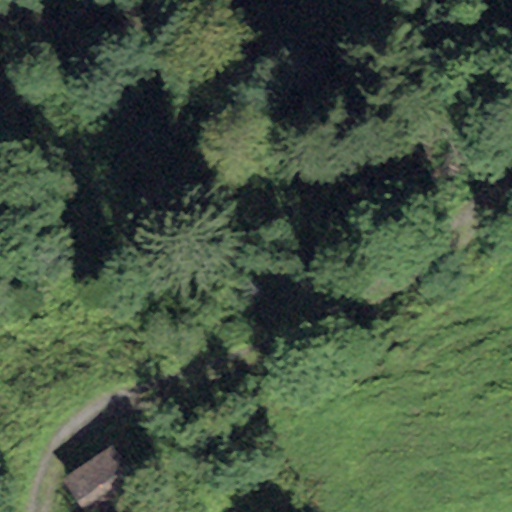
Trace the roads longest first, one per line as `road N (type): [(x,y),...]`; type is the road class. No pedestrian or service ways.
road 1 (track): [(35,511),(80,427),(106,408),(309,335),(394,287),(457,231),(511,159)]
road 2 (track): [(187,0),(19,8),(0,16)]
